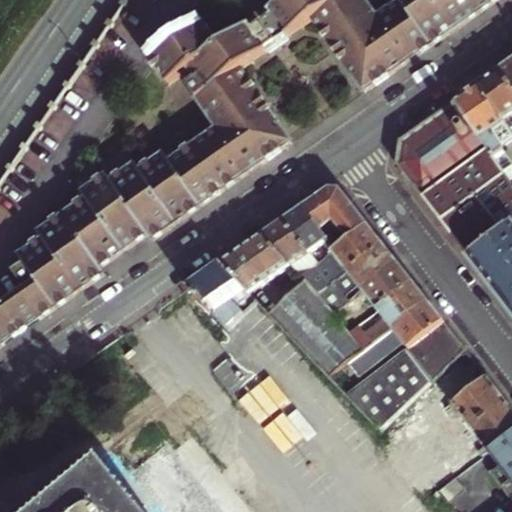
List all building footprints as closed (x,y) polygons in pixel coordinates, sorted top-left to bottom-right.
[(32,289),(29,291),(47,316),(86,289),(110,273),(105,266),(129,250),(151,235),(155,241),(183,222),(242,181),(239,177),(250,170),(252,173),(263,166),(295,144),(269,106),(245,70),(318,21),(343,57),(368,93),(402,69),(410,64),(408,59),(419,52),(422,56),(461,28),(501,0),(400,0),(404,4),(381,20),(367,0),(292,0),(222,48),(219,43),(206,25),(154,61),(171,87),(193,72),(199,82),(191,89),(199,101),(220,132),(177,162),(171,153),(146,170),(142,163),(117,181),(113,174),(87,192),(92,198),(44,232),(48,238),(24,255),(29,263),(19,270),(29,285),(32,289)] [(511,65),(502,72),(511,86),(511,65)] [(492,80),(481,87),(504,120),(511,113),(511,86),(502,72),(492,80)] [(470,95),(455,105),(503,172),(510,167),(510,161),(503,152),(504,148),(511,142),(511,131),(504,120),(481,87),(470,95)] [(511,225),(511,183),(503,172),(455,105),(401,143),(400,154),(398,167),(456,241),(469,257),(511,225)] [(337,252),(369,228),(355,209),(342,192),(331,191),(321,198),(306,208),(337,252)] [(337,252),(306,208),(297,215),(287,222),(319,265),(337,252)] [(319,265),(287,222),(276,229),(266,237),(293,268),(299,275),(304,271),(308,275),(319,265)] [(507,306),(511,313),(511,225),(469,257),(486,279),(507,306)] [(319,297),(350,273),(384,246),(376,236),(369,228),(337,252),(319,265),(308,275),(303,279),(308,285),(319,297)] [(293,268),(266,237),(247,250),(226,265),(254,295),(293,268)] [(341,303),(345,308),(399,266),(391,255),(384,246),(350,273),(361,286),(354,287),(342,296),(345,299),(341,303)] [(254,295),(226,265),(210,276),(192,288),(232,331),(262,304),(254,295)] [(371,300),(380,312),(414,285),(407,276),(399,266),(345,308),(350,315),(355,311),(357,314),(370,304),(371,300)] [(274,316),(332,379),(366,352),(351,335),(319,297),(308,285),(274,316)] [(365,324),(351,335),(366,352),(429,304),(421,294),(414,285),(380,312),(388,322),(373,333),(365,324)] [(29,291),(0,311),(0,334),(7,344),(26,331),(29,328),(47,316),(29,291)] [(384,434),(467,353),(447,327),(429,304),(366,352),(332,379),(384,434)] [(469,431),(473,428),(505,403),(495,390),(487,379),(450,407),(469,431)] [(485,456),(487,455),(511,435),(511,411),(505,403),(473,428),(487,447),(481,451),(485,456)] [(489,475),(511,503),(511,435),(487,455),(498,468),(489,475)] [(221,511),(163,446),(133,473),(143,506),(100,457),(38,511),(221,511)] [(454,480),(438,493),(448,505),(465,493),(454,480)]
